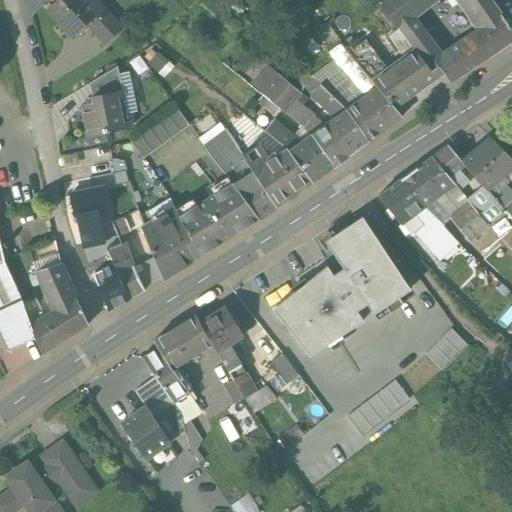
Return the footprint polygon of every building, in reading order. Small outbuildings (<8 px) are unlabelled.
[(83,0),(58,0),(47,10),(72,38),(87,25),(94,32),(109,18),(92,0),(88,5),(83,0)] [(238,18),(245,10),(231,0),(225,8),(238,18)] [(450,83),(476,66),(460,42),(440,55),(413,17),(433,0),(462,0),(477,21),(496,9),(490,0),(384,0),(378,6),(397,30),(399,28),(415,49),(418,54),(431,71),(438,66),(443,74),(450,83)] [(460,42),(476,66),(511,41),(511,32),(496,9),(477,21),(482,28),(460,42)] [(121,32),(109,18),(94,32),(106,45),(121,32)] [(372,81),(394,109),(443,74),(438,66),(431,71),(418,54),(391,74),(387,70),(365,40),(349,53),(356,61),(371,79),(372,81)] [(293,63),(301,71),(319,51),(311,43),(293,63)] [(353,82),(366,73),(356,61),(349,53),(341,44),(333,50),(330,47),(326,51),(335,62),(353,82)] [(415,49),(387,70),(391,74),(418,54),(415,49)] [(156,57),(147,68),(163,81),(172,71),(156,57)] [(345,95),(336,104),(346,112),(368,95),(362,93),(353,82),(335,62),(312,80),(318,85),(328,76),(345,95)] [(92,97),(122,91),(120,79),(117,67),(89,85),(92,97)] [(268,78),(272,73),(265,68),(250,86),(263,96),(273,82),(268,78)] [(273,82),(263,96),(280,110),(284,113),(292,103),(300,94),(278,77),(277,77),(272,73),(268,78),(273,82)] [(370,80),(371,79),(366,73),(353,82),(362,93),(368,95),(346,112),(368,142),(402,118),(394,109),(372,81),(370,80)] [(317,86),(336,104),(345,95),(328,76),(318,85),(317,86)] [(122,91),(128,118),(136,116),(127,77),(120,79),(122,91)] [(317,86),(318,85),(312,80),(309,77),(301,86),(309,94),(317,86)] [(335,167),(368,142),(346,112),(336,104),(317,86),(309,94),(335,119),(323,128),(312,136),(335,167)] [(92,97),(93,104),(83,106),(89,137),(101,135),(101,136),(131,129),(128,118),(122,91),(92,97)] [(280,110),(263,96),(256,105),(273,118),(280,110)] [(292,103),(284,113),(312,136),(323,128),(292,103)] [(176,108),(130,142),(143,160),(189,126),(176,108)] [(312,183),(335,167),(312,136),(300,145),(272,122),(264,132),(288,151),(311,183),(312,183)] [(232,184),(251,172),(240,156),(229,138),(207,154),(209,159),(232,184)] [(511,161),(490,140),(462,163),(464,165),(483,187),(484,187),(487,190),(488,190),(495,199),(500,195),(495,189),(490,188),(511,167),(511,161)] [(431,158),(458,191),(467,183),(457,171),(464,165),(462,163),(447,146),(431,158)] [(275,208),(311,183),(288,151),(277,159),(274,156),(266,162),(256,147),(240,156),(251,172),(275,208)] [(78,167),(76,155),(59,158),(61,170),(78,167)] [(431,158),(401,180),(423,207),(443,193),(459,213),(469,204),(467,201),(458,191),(431,158)] [(276,209),(275,208),(251,172),(232,184),(259,220),(276,209)] [(401,180),(378,197),(400,225),(412,215),(423,226),(416,234),(439,261),(441,260),(437,255),(454,241),(457,246),(459,245),(443,227),(423,207),(401,180)] [(195,261),(259,220),(232,184),(179,217),(191,240),(185,243),(195,261)] [(469,204),(488,226),(506,211),(503,208),(495,199),(488,190),(487,190),(484,187),(483,187),(467,201),(469,204)] [(500,195),(495,199),(503,208),(511,200),(511,193),(507,188),(500,195)] [(76,217),(83,249),(105,244),(98,213),(110,210),(105,189),(70,196),(74,218),(76,217)] [(443,227),(450,220),(459,213),(443,193),(423,207),(443,227)] [(511,200),(503,208),(506,211),(511,218),(511,200)] [(459,213),(450,220),(469,243),(488,226),(469,204),(459,213)] [(195,261),(185,243),(191,240),(179,217),(174,209),(152,223),(138,229),(153,259),(162,279),(163,281),(195,261)] [(410,238),(416,234),(423,226),(412,215),(400,225),(410,238)] [(113,222),(119,237),(130,232),(125,218),(113,221),(113,222)] [(327,268),(276,308),(310,358),(363,322),(356,312),(366,305),(373,315),(410,291),(362,218),(325,242),(343,270),(333,276),(327,268)] [(0,241),(0,334),(8,352),(36,336),(31,326),(21,332),(0,293),(0,289),(12,285),(6,262),(5,262),(0,241)] [(34,270),(59,263),(55,243),(27,252),(34,270)] [(129,299),(144,291),(143,288),(162,279),(153,259),(134,269),(124,244),(107,250),(114,267),(119,276),(118,277),(129,299)] [(51,313),(51,314),(75,298),(60,265),(59,263),(34,270),(51,313)] [(119,276),(114,267),(94,276),(108,311),(129,299),(118,277),(119,276)] [(44,317),(40,311),(31,318),(23,304),(22,304),(12,285),(0,289),(0,293),(21,332),(31,326),(36,336),(44,353),(88,326),(75,298),(51,314),(51,313),(44,317)] [(224,307),(199,322),(212,345),(216,352),(228,346),(241,338),(224,307)] [(195,316),(153,342),(156,348),(171,371),(172,371),(212,345),(199,322),(195,316)] [(454,327),(427,353),(442,369),(469,344),(454,327)] [(228,346),(216,352),(233,380),(244,400),(255,392),(228,346)] [(172,371),(171,371),(156,348),(141,357),(174,404),(188,394),(172,371)] [(277,373),(286,385),(297,376),(281,355),(269,364),(277,373)] [(277,393),(286,385),(277,373),(267,381),(277,393)] [(303,384),(297,376),(286,385),(292,393),(303,384)] [(245,401),(244,400),(233,380),(200,399),(212,420),(232,408),(245,401)] [(401,380),(349,411),(361,433),(414,402),(401,380)] [(252,413),(274,399),(267,385),(255,392),(244,400),(245,401),(252,413)] [(188,394),(174,404),(181,414),(183,424),(190,419),(201,412),(188,394)] [(239,420),(252,413),(245,401),(232,408),(239,420)] [(169,443),(144,409),(117,429),(142,463),(169,443)] [(190,419),(183,424),(189,451),(204,442),(190,419)] [(282,437),(290,448),(301,439),(294,429),(282,437)] [(16,490),(9,494),(19,509),(26,505),(30,511),(50,511),(57,507),(46,491),(60,481),(77,504),(80,502),(82,504),(95,495),(93,493),(96,491),(63,443),(44,457),(50,466),(35,476),(27,464),(7,478),(16,490)] [(0,511),(15,511),(19,509),(9,494),(0,500),(0,511)] [(258,511),(247,494),(230,506),(233,511),(258,511)]
